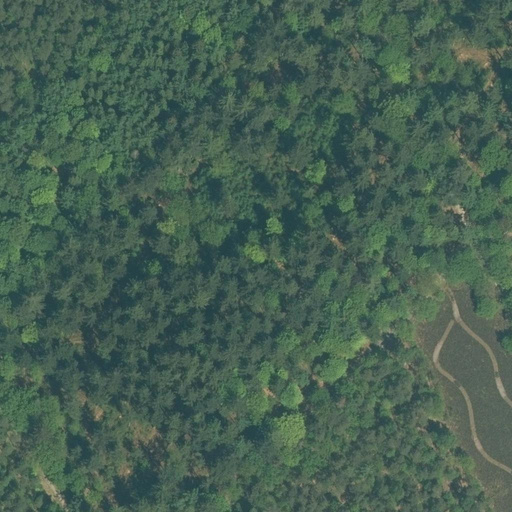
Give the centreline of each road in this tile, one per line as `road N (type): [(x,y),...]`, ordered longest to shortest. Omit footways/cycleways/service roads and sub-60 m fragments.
road 1 (track): [(511,201),(227,511)]
road 2 (track): [(511,309),(365,0)]
road 3 (track): [(0,411),(68,511)]
